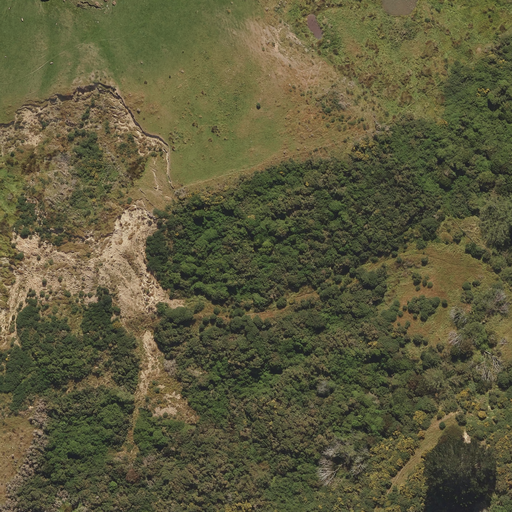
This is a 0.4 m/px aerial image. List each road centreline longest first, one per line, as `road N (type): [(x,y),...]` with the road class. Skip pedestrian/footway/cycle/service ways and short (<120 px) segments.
road 1 (track): [(511,297),(503,263),(462,235),(325,301),(241,325),(142,315),(100,338),(0,351)]
road 2 (track): [(383,511),(441,433),(495,427),(511,416)]
